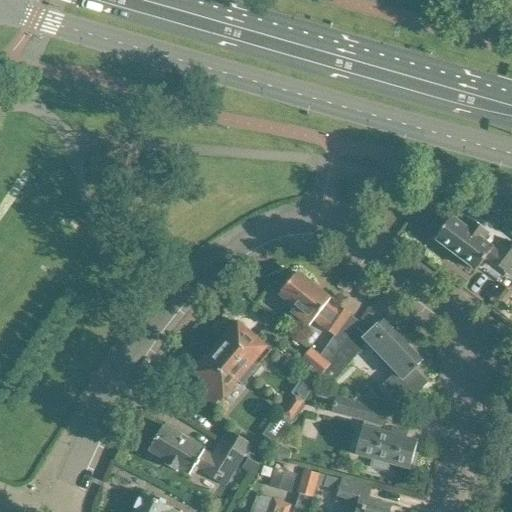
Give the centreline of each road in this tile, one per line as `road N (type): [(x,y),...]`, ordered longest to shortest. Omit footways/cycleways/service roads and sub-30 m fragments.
road 1 (residential): [(455,511),(475,417),(463,330),(345,235),(317,224),(290,225),(243,244),(174,302),(116,381),(57,511)]
road 2 (secondary): [(0,9),(511,154)]
road 3 (secondary): [(511,103),(141,0)]
